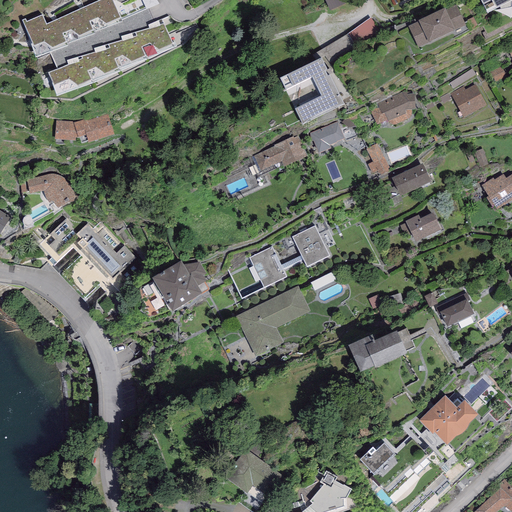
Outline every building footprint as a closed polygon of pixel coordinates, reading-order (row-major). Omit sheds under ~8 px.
[(25,18),(22,19),(35,56),(68,45),(67,43),(95,33),(94,32),(122,20),(113,0),(98,0),(83,6),(80,8),(46,23),(42,14),(26,21),(25,18)] [(344,0),(327,0),(330,9),(346,4),(344,0)] [(422,0),(393,0),(398,11),(422,0)] [(481,0),(487,12),(510,0),(481,0)] [(444,6),(418,19),(419,20),(408,26),(418,47),(430,42),(430,41),(452,30),(452,31),(466,25),(456,3),(445,8),(444,6)] [(371,17),(352,33),(362,45),(381,28),(371,17)] [(173,42),(163,23),(162,18),(148,24),(149,28),(121,36),(122,40),(94,48),(95,52),(66,60),(68,64),(48,71),(57,95),(93,82),(94,83),(176,45),(174,42),(173,42)] [(280,76),(302,123),(344,103),(322,56),(280,76)] [(463,86),(450,93),(464,117),(487,104),(475,84),(465,89),(463,86)] [(402,92),(377,104),(379,108),(371,111),(377,124),(386,119),(388,122),(390,123),(391,124),(393,125),(395,124),(409,118),(411,116),(412,114),(412,108),(415,108),(414,91),(402,92)] [(440,97),(443,103),(450,99),(447,93),(440,97)] [(73,121),(56,120),(54,139),(75,140),(76,137),(78,137),(81,144),(113,133),(107,114),(87,120),(87,118),(73,121)] [(338,122),(311,132),(318,152),(331,147),(330,144),(337,142),(336,141),(344,138),(338,122)] [(275,146),(254,155),(260,170),(281,161),(283,165),(307,155),(298,135),(293,137),(293,136),(274,144),(275,146)] [(367,149),(377,170),(380,169),(383,174),(393,169),(381,142),(367,149)] [(391,177),(400,195),(431,180),(423,162),(391,177)] [(493,177),(481,185),(487,194),(486,196),(495,210),(511,199),(511,173),(506,177),(503,174),(494,179),(493,177)] [(49,174),(27,179),(30,193),(43,190),(44,193),(45,196),(47,200),(49,203),(52,200),(57,207),(67,201),(72,200),(75,198),(76,196),(76,194),(71,187),(72,187),(68,182),(65,179),(62,176),(57,175),(53,174),(49,174)] [(0,232),(10,217),(0,210),(0,232)] [(418,214),(405,220),(406,222),(399,225),(404,236),(411,232),(415,240),(441,228),(433,211),(420,217),(418,214)] [(67,218),(39,244),(51,257),(48,260),(53,265),(73,247),(80,255),(83,252),(119,291),(129,282),(120,273),(136,258),(124,245),(116,253),(88,223),(79,231),(67,218)] [(315,225),(292,236),(307,266),(330,255),(315,225)] [(272,246),(249,258),(264,287),(287,276),(272,246)] [(180,259),(152,276),(172,309),(202,291),(197,284),(206,279),(203,274),(206,273),(199,262),(183,264),(180,259)] [(334,274),(314,281),(316,288),(337,281),(334,274)] [(298,285),(238,314),(236,315),(255,355),(283,342),(276,327),(310,311),(298,285)] [(428,294),(432,304),(440,301),(435,291),(428,294)] [(467,298),(440,311),(447,326),(474,313),(467,298)] [(377,329),(353,341),(366,368),(414,345),(403,324),(380,335),(377,329)] [(444,392),(418,418),(432,432),(434,430),(447,443),(456,434),(459,432),(462,431),(465,428),(467,424),(469,421),(478,411),(463,398),(462,399),(455,392),(449,397),(444,392)] [(373,445),(359,458),(375,473),(369,478),(378,486),(371,491),(390,511),(409,511),(433,491),(437,495),(450,481),(442,472),(445,471),(437,463),(441,460),(429,445),(426,446),(412,432),(392,451),(384,442),(376,449),(373,445)] [(283,476),(246,448),(225,477),(263,504),(283,476)] [(339,511),(347,510),(356,507),(355,497),(349,493),(351,488),(335,479),(338,476),(326,470),(320,481),(324,484),(309,500),(312,502),(300,511),(339,511)] [(474,510),(472,511),(494,511),(505,504),(511,511),(511,486),(511,487),(503,477),(496,484),(500,487),(474,510)]
